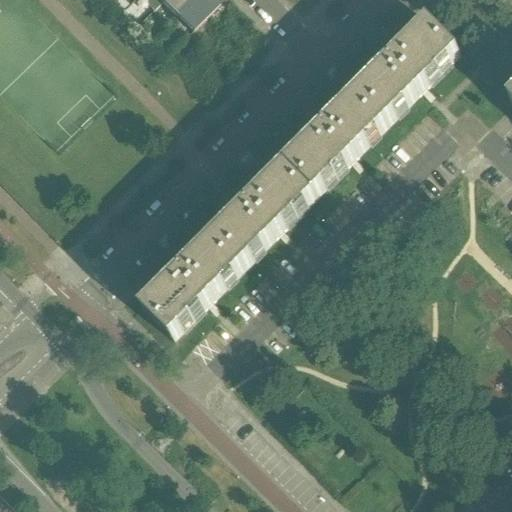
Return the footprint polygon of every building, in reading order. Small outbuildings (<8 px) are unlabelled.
[(164,0),(161,3),(176,18),(194,0),(164,0)] [(211,0),(194,0),(176,18),(192,34),(219,7),(211,0)] [(369,89),(360,98),(390,129),(398,121),(408,111),(416,103),(422,97),(427,92),(430,89),(440,79),(441,78),(451,68),(462,57),(431,27),(414,44),(408,50),(393,65),(389,60),(388,59),(382,64),(383,65),(373,75),(378,80),(369,89)] [(304,154),(288,170),(318,201),(327,192),(337,182),(338,181),(348,171),(351,168),(356,163),(363,156),(370,149),(380,139),(390,129),(360,98),(349,110),(339,119),(334,113),(324,123),(318,129),(319,130),(320,129),(324,134),(309,149),(304,154)] [(226,232),(215,243),(245,274),(255,264),(265,254),(279,240),(284,235),(287,232),(298,222),(298,221),(308,211),(318,201),(288,170),(271,187),(264,194),(250,208),(246,203),(245,202),(239,208),(240,208),(230,217),(230,218),(235,223),(226,232)] [(162,296),(144,314),(174,345),(184,335),(194,325),(195,324),(205,314),(208,311),(213,306),(219,300),(227,292),(237,282),(245,274),(215,243),(205,253),(197,261),(191,256),(182,266),(181,266),(176,271),(177,272),(181,277),(167,291),(162,296)]
